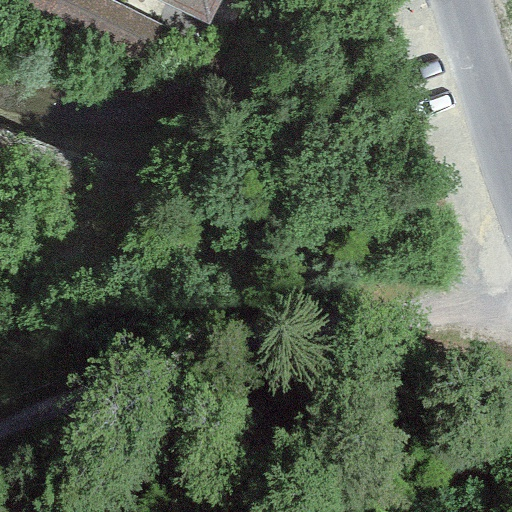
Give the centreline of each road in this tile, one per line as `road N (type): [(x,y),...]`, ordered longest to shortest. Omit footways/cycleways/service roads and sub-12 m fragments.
road 1 (track): [(0,448),(91,401),(511,278)]
road 2 (tertiary): [(511,138),(472,0)]
